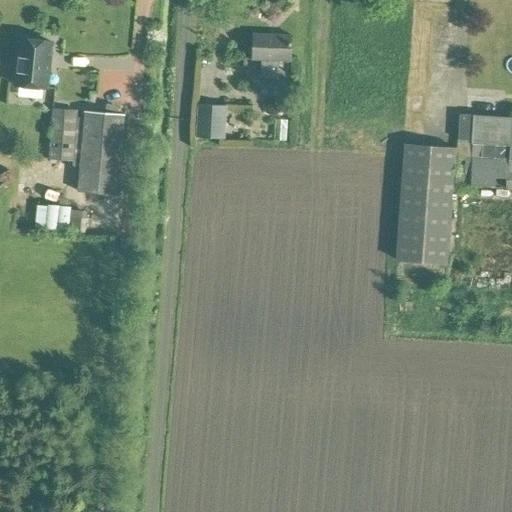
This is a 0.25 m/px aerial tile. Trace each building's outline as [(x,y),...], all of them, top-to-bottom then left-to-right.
[(276,77),(277,60),(290,61),(291,35),(253,34),(252,60),(262,60),(261,76),(276,77)] [(46,88),(51,42),(19,39),(15,85),(46,88)] [(195,138),(224,139),(227,106),(197,104),(195,138)] [(84,118),(76,117),(76,110),(51,108),(47,158),(72,161),(72,166),(80,167),(78,191),(116,194),(123,114),(84,111),(84,118)] [(511,117),(458,114),(456,157),(454,186),(511,189),(511,117)] [(405,144),(397,259),(446,263),(455,148),(405,144)] [(40,224),(86,231),(89,207),(44,200),(40,224)]
